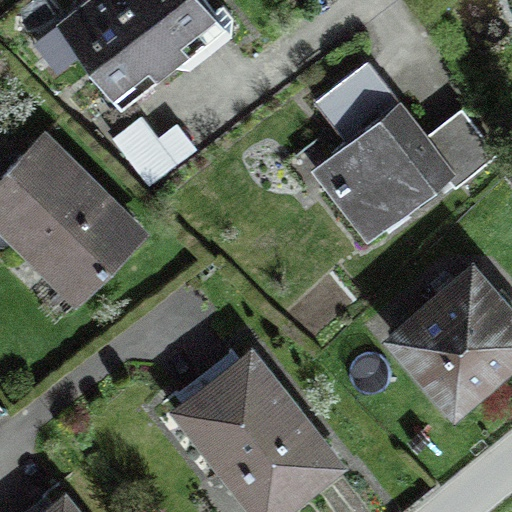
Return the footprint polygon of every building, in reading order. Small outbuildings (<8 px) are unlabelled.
[(155,84),(176,67),(203,46),(225,28),(202,0),(91,0),(59,26),(124,108),(155,84)] [(432,142),(404,108),(314,178),(369,247),(456,179),(463,188),(499,159),(465,116),(432,142)] [(152,236),(52,135),(0,185),(0,232),(77,310),(152,236)] [(511,382),(511,307),(474,266),(385,348),(460,430),(511,382)] [(308,511),(353,478),(255,349),(170,413),(245,511),(308,511)] [(79,511),(71,501),(56,511),(79,511)]
